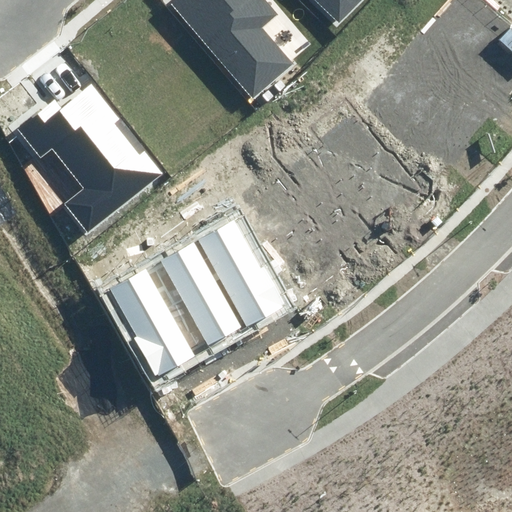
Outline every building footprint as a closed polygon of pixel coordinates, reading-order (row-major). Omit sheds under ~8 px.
[(174,0),(173,2),(252,95),(292,62),(262,27),(277,14),(264,0),(174,0)] [(314,0),(338,22),(360,0),(314,0)] [(63,202),(87,234),(162,175),(94,89),(65,112),(54,99),(17,128),(42,160),(52,152),(81,188),(63,202)] [(235,218),(198,240),(247,323),(285,301),(235,218)] [(192,245),(163,262),(212,346),(240,329),(192,245)] [(145,270),(111,289),(137,335),(132,338),(156,380),(195,358),(145,270)]
